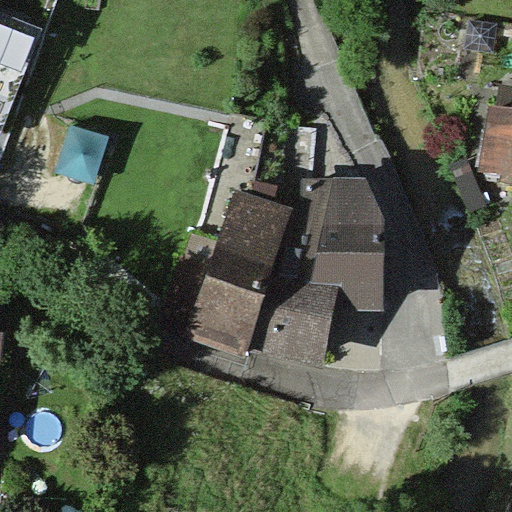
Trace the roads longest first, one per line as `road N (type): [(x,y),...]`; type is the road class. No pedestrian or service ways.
road 1 (track): [(511,367),(444,387),(355,397),(271,382),(166,345),(0,235)]
road 2 (unknown): [(396,392),(399,291),(385,196),(320,58),(305,0)]
